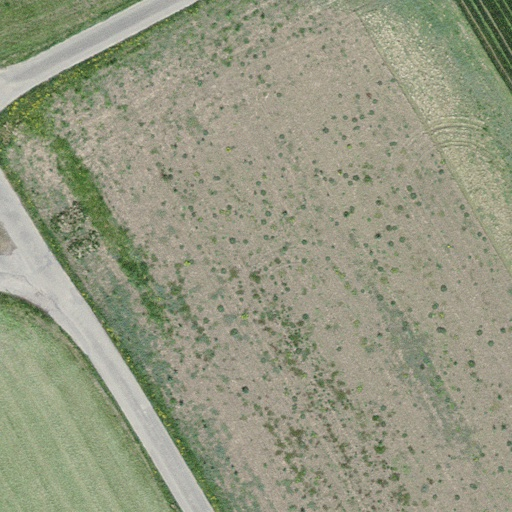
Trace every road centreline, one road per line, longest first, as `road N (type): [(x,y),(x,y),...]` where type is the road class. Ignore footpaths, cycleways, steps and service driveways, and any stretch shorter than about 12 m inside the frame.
road 1 (track): [(198,511),(0,193)]
road 2 (track): [(0,89),(170,0)]
